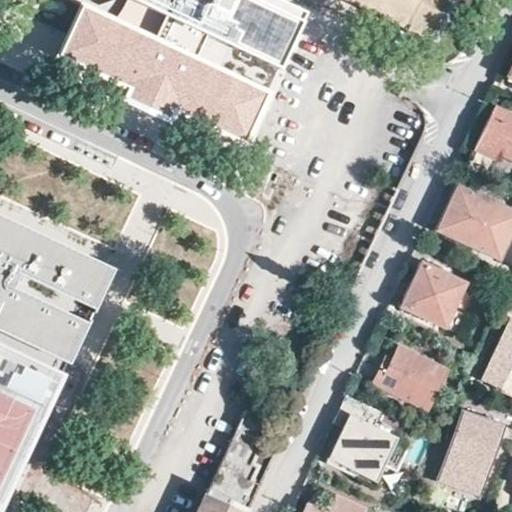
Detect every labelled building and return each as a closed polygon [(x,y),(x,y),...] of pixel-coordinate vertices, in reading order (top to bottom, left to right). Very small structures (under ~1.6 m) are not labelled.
[(238,130),(260,85),(197,55),(155,36),(136,26),(81,0),(80,0),(59,44),(238,130)] [(263,0),(132,0),(165,15),(155,36),(197,55),(207,34),(282,68),(305,19),(263,0)] [(362,0),(436,35),(451,0),(362,0)] [(511,113),(492,104),(474,144),(495,154),(497,151),(511,157),(511,113)] [(500,256),(511,229),(511,206),(456,180),(434,226),(500,256)] [(0,493),(106,267),(0,216),(0,493)] [(443,326),(465,280),(418,259),(397,304),(443,326)] [(511,318),(482,375),(511,390),(511,318)] [(445,366),(397,344),(392,356),(384,352),(371,383),(374,384),(375,381),(427,406),(445,366)] [(372,483),(397,428),(393,426),(396,420),(367,406),(363,414),(359,412),(360,409),(358,408),(344,439),(341,438),(342,435),(339,434),(326,463),(328,464),(329,462),(372,483)] [(256,436),(265,417),(245,407),(236,426),(195,511),(245,511),(257,487),(277,446),(256,436)] [(477,492),(501,423),(462,410),(438,478),(477,492)] [(362,511),(365,507),(336,492),(327,511),(307,501),(301,511),(362,511)]
